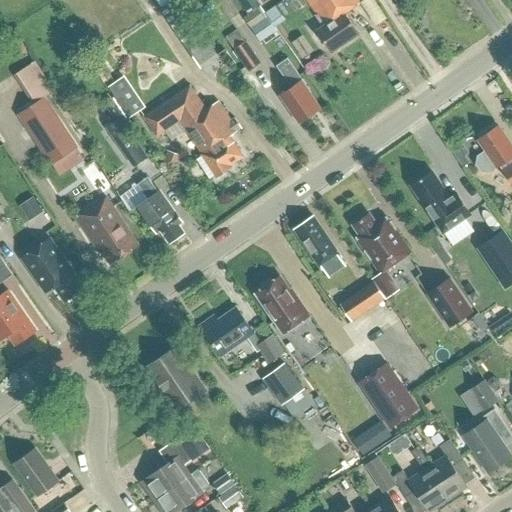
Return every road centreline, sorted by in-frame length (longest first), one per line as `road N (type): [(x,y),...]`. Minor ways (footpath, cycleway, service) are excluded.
road 1 (tertiary): [(72,348),(511,43)]
road 2 (residential): [(122,511),(100,482),(100,407),(72,348)]
